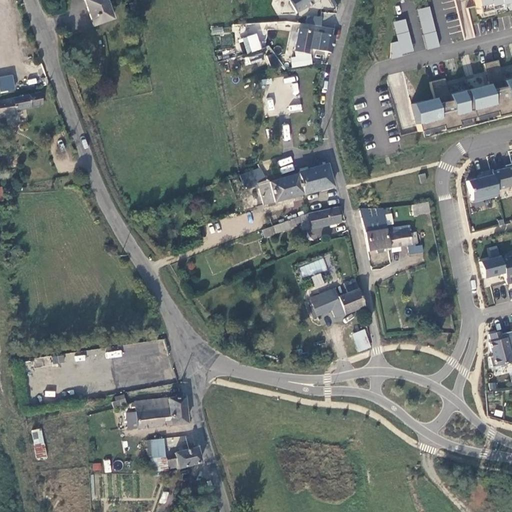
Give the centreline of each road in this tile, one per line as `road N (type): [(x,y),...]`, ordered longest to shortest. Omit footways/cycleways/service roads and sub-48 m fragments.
road 1 (residential): [(352,0),(325,126),(362,267),(378,371)]
road 2 (unclassified): [(30,0),(99,193),(185,338)]
road 3 (unclassified): [(185,338),(198,423),(225,511)]
road 4 (residential): [(511,134),(462,146),(446,166),(454,244)]
road 5 (residential): [(511,36),(370,75)]
road 6 (track): [(144,270),(257,226)]
